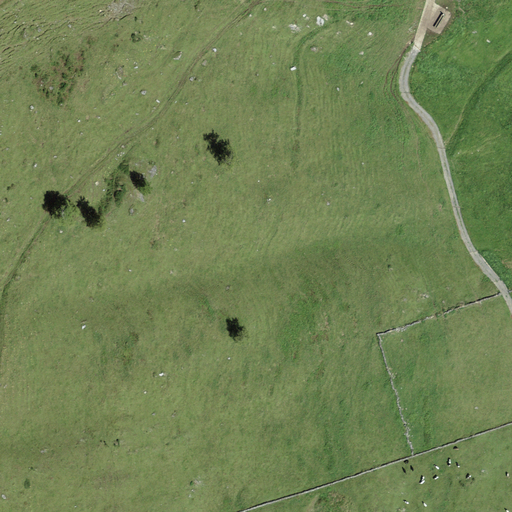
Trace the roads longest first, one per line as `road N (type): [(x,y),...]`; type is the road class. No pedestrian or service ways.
road 1 (track): [(239,0),(44,207),(6,270),(0,305)]
road 2 (track): [(430,0),(406,80),(437,126),(472,254),(503,286),(511,315)]
